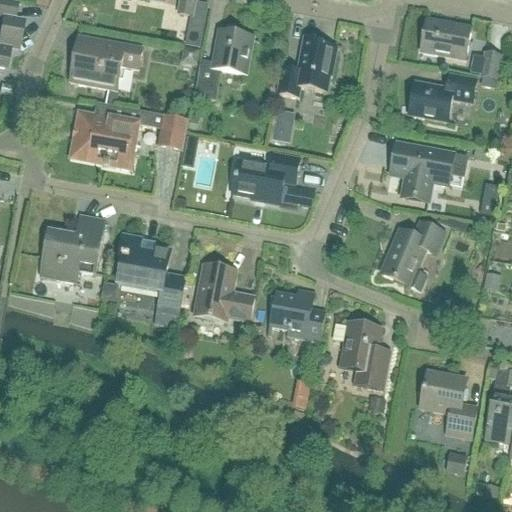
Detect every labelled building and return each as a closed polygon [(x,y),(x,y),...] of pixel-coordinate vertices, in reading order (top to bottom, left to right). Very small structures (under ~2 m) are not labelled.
[(181,0),(178,17),(192,20),(195,0),(181,0)] [(0,21),(3,22),(0,37),(0,70),(4,71),(8,52),(16,54),(21,25),(14,24),(17,8),(0,5),(0,21)] [(420,58),(465,67),(472,34),(427,26),(420,58)] [(216,68),(201,65),(194,102),(216,106),(223,73),(245,77),(252,42),(222,36),(216,68)] [(109,95),(106,110),(115,112),(118,97),(122,73),(139,76),(143,54),(79,42),(71,88),(109,95)] [(277,100),(298,104),(300,95),(326,100),(330,84),(332,84),(337,54),(315,50),(316,45),(304,42),(298,76),(282,74),(277,100)] [(480,80),(497,83),(502,60),(484,57),(480,80)] [(408,122),(447,129),(452,106),(471,109),(475,86),(449,81),(446,95),(414,88),(408,122)] [(115,112),(106,110),(97,108),(95,120),(79,117),(76,135),(79,136),(73,162),(105,168),(104,172),(132,178),(141,132),(162,136),(158,153),(183,158),(189,126),(115,112)] [(406,182),(403,201),(429,206),(432,187),(447,190),(450,179),(464,181),(467,161),(455,159),(396,148),(390,179),(406,182)] [(169,197),(167,160),(150,161),(152,198),(169,197)] [(251,204),(251,206),(279,211),(284,188),(296,190),(300,166),(274,161),(271,173),(238,167),(232,200),(251,204)] [(41,281),(77,288),(79,277),(96,280),(105,226),(80,221),(76,242),(49,237),(41,281)] [(380,280),(409,293),(426,256),(435,260),(444,239),(420,229),(414,242),(400,236),(380,280)] [(158,319),(156,329),(176,333),(178,322),(185,284),(166,281),(170,257),(155,254),(156,247),(123,241),(119,264),(123,264),(118,291),(162,299),(158,319)] [(233,299),(237,277),(203,271),(195,320),(228,326),(228,323),(249,326),(254,303),(233,299)] [(288,337),(287,342),(320,348),(325,318),(310,316),(313,299),(297,296),(296,302),(275,299),(269,333),(288,337)] [(497,309),(511,308),(511,298),(496,300),(497,309)] [(381,338),(334,330),(332,344),(346,346),(341,371),(357,374),(354,392),(385,397),(390,365),(376,362),(381,338)] [(511,376),(497,374),(494,389),(511,391),(511,376)] [(446,440),(472,444),(477,414),(462,411),(467,384),(427,377),(420,414),(450,420),(446,440)] [(484,445),(511,450),(511,449),(511,409),(491,406),(484,445)]
